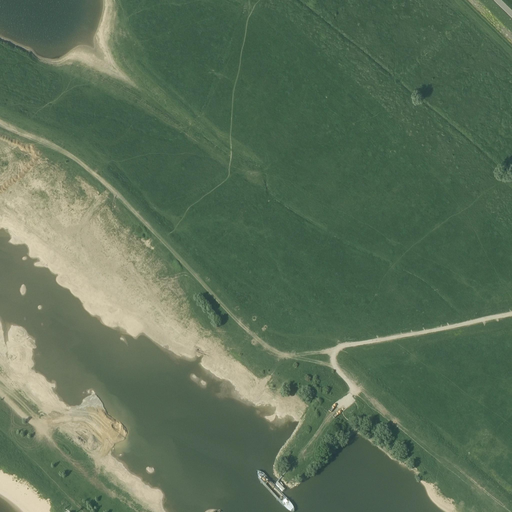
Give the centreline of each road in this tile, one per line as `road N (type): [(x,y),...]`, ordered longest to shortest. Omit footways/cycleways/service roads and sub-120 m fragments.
road 1 (track): [(0,124),(85,166),(247,323),(347,346)]
road 2 (track): [(354,390),(333,362),(339,348),(511,314)]
